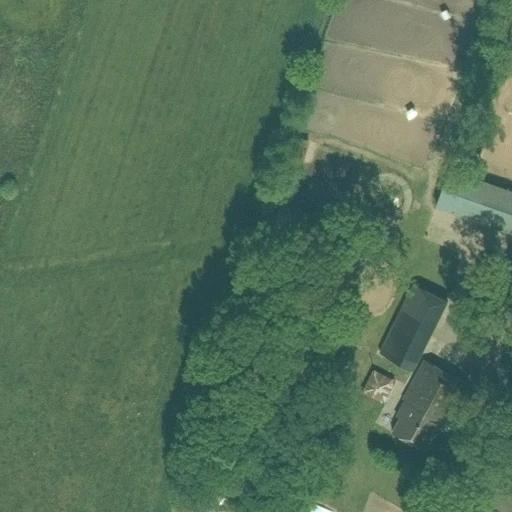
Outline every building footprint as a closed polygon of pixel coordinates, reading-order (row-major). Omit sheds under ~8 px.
[(511,232),(511,190),(446,166),(432,204),(511,232)] [(380,278),(376,294),(391,298),(395,282),(380,278)] [(415,369),(449,298),(417,283),(398,311),(376,351),(415,369)] [(305,370),(335,387),(347,364),(318,345),(305,370)] [(448,423),(469,383),(423,359),(403,400),(404,401),(396,416),(400,418),(392,432),(426,450),(436,432),(439,434),(445,422),(448,423)] [(385,404),(395,381),(373,369),(361,391),(385,404)] [(297,423),(306,406),(291,398),(282,416),(297,423)]
